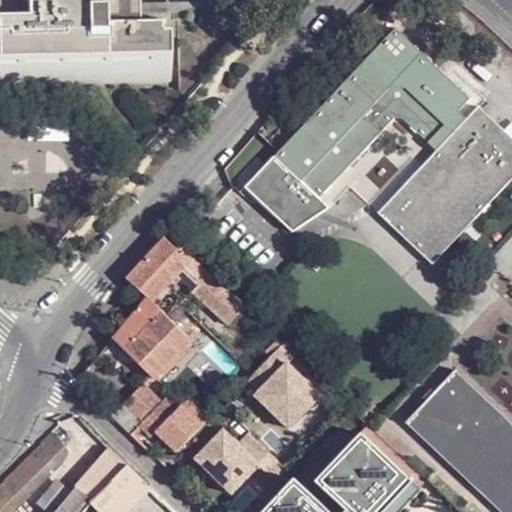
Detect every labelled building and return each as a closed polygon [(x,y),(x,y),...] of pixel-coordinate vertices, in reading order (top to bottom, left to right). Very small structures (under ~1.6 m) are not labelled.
[(172,35),(163,35),(163,30),(166,30),(166,26),(142,26),(141,0),(0,0),(0,96),(21,96),(173,92),(172,35)] [(437,129),(452,114),(453,113),(458,107),(470,95),(394,22),(274,152),(309,186),(392,97),(403,97),(437,129)] [(401,114),(436,148),(446,138),(437,129),(403,97),(392,97),(309,186),(318,195),(393,114),(401,114)] [(511,137),(478,105),(436,148),(377,210),(432,262),(511,177),(511,137)] [(458,107),(453,113),(461,121),(467,115),(458,107)] [(452,114),(437,129),(446,138),(460,123),(452,114)] [(185,255),(166,237),(128,279),(148,298),(183,261),(188,255),(186,253),(185,255)] [(188,255),(183,261),(199,276),(204,270),(188,255)] [(244,307),(204,270),(199,276),(188,287),(228,323),(244,307)] [(194,340),(148,298),(147,300),(115,338),(156,379),(194,340)] [(297,357),(286,345),(251,380),(262,391),(258,396),(292,429),(324,396),(290,364),(297,357)] [(91,365),(77,380),(81,383),(95,368),(91,365)] [(511,511),(511,420),(457,368),(405,422),(499,511),(511,511)] [(113,419),(132,438),(142,428),(145,430),(154,438),(159,434),(180,454),(203,430),(182,409),(177,414),(166,403),(162,406),(143,389),(113,419)] [(185,405),(182,409),(203,430),(207,426),(185,405)] [(145,430),(142,428),(132,438),(135,441),(145,430)] [(277,484),(289,472),(251,434),(240,446),(225,431),(197,459),(232,494),(260,467),(277,484)] [(396,511),(419,489),(364,435),(309,492),(296,480),(268,509),(270,511),(396,511)] [(0,492),(0,511),(3,511),(65,452),(52,439),(15,476),(0,492)] [(131,511),(152,490),(129,466),(127,468),(108,486),(93,502),(92,504),(100,511),(131,511)] [(86,511),(92,504),(93,502),(78,488),(59,511),(86,511)]
